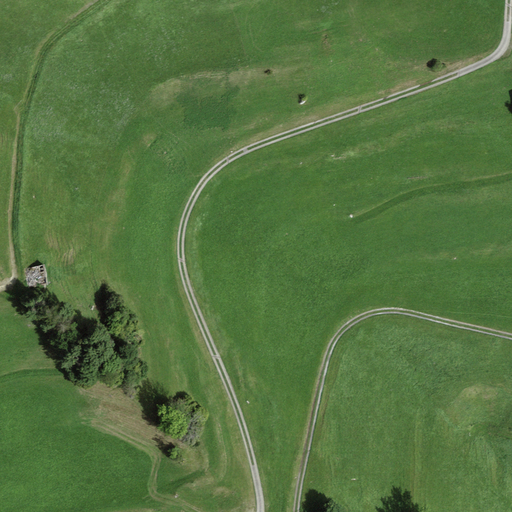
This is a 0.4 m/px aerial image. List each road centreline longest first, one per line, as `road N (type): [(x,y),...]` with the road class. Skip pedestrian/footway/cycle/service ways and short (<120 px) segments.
road 1 (unclassified): [(260,511),(249,449),(180,250),(188,206),(210,173),(244,150),(489,60),(504,46),(508,0)]
road 2 (track): [(296,511),(327,357),(350,322),(394,310),(511,336)]
